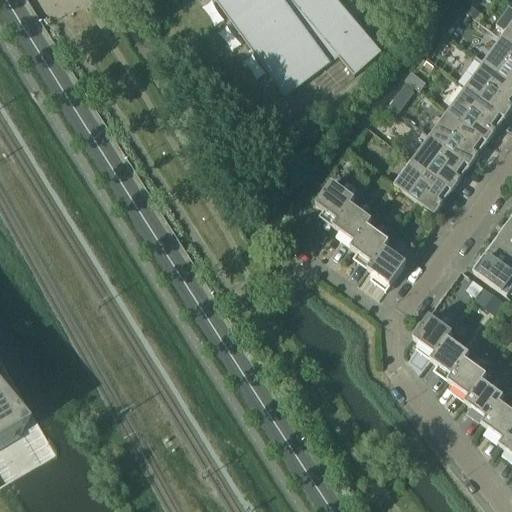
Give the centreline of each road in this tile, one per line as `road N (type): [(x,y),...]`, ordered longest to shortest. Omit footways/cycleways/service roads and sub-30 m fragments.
road 1 (secondary): [(327,511),(8,0)]
road 2 (residential): [(507,511),(400,371),(392,325)]
road 3 (residential): [(392,325),(511,161)]
road 4 (residential): [(392,325),(294,253)]
